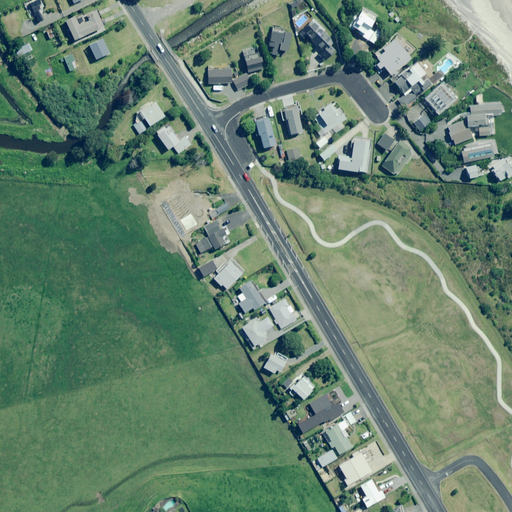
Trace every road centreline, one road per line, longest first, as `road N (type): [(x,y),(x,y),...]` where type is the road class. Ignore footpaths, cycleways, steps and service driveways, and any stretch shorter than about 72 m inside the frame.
road 1 (secondary): [(437,511),(209,126)]
road 2 (residential): [(209,126),(253,99),(336,76),(351,79),(381,116)]
road 3 (secondary): [(209,126),(127,0)]
